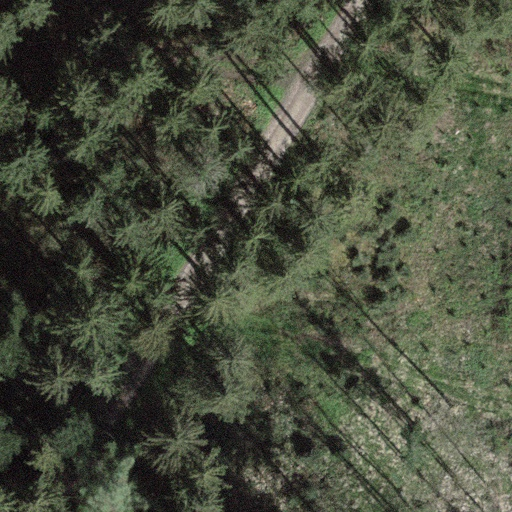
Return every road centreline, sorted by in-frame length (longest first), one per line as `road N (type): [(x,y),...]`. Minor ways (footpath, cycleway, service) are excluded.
road 1 (track): [(363,0),(55,511)]
road 2 (track): [(511,89),(334,46),(14,0)]
